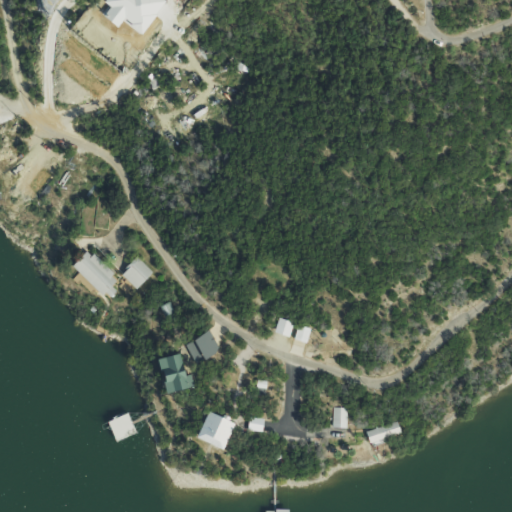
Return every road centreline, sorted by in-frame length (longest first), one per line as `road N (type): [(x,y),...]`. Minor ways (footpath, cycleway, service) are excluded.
road 1 (residential): [(511,272),(400,368),(372,377),(261,347),(221,317),(171,260),(113,157),(39,121),(13,86),(0,0)]
road 2 (track): [(54,128),(46,48),(57,0),(169,9),(135,72),(54,128)]
road 3 (residential): [(389,0),(430,40),(455,41),(511,17)]
